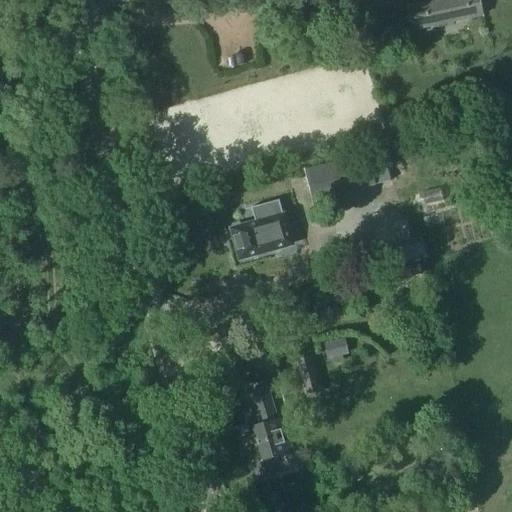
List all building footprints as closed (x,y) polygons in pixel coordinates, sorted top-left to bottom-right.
[(440,0),(408,7),(413,30),(485,15),(481,0),(440,0)] [(368,157),(305,171),(314,216),(331,214),(328,197),(374,186),(368,157)] [(254,224),(231,230),(238,260),(290,248),(279,202),(251,208),(254,224)] [(324,346),(327,360),(347,356),(344,341),(324,346)] [(315,359),(298,363),(307,396),(323,392),(315,359)] [(260,425),(247,428),(255,461),(251,462),(256,480),(273,475),(269,458),(289,454),(288,450),(292,449),(288,435),(285,436),(281,420),(278,421),(269,387),(251,392),(260,425)]
